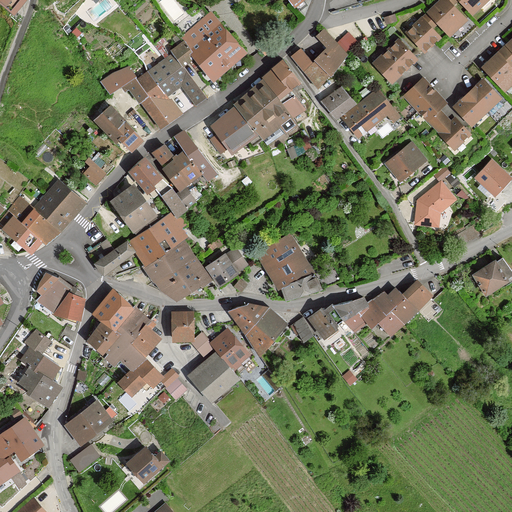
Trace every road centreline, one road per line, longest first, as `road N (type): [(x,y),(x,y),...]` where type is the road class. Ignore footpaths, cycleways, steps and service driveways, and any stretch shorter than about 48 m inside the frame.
road 1 (residential): [(428,270),(288,307),(251,298),(173,303),(94,281)]
road 2 (residential): [(284,51),(137,153),(69,235)]
road 3 (residential): [(284,51),(388,197),(428,270)]
road 4 (residential): [(94,281),(54,426),(72,511)]
